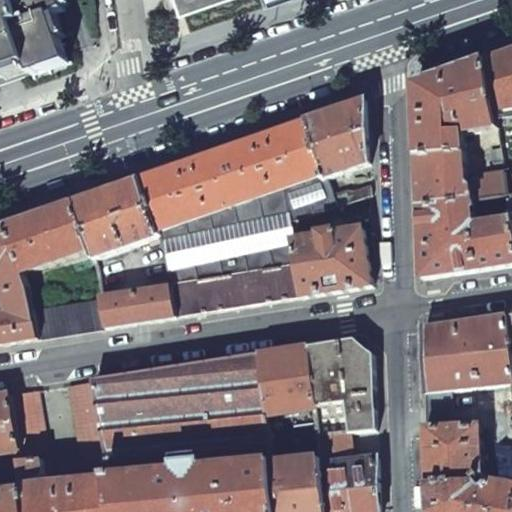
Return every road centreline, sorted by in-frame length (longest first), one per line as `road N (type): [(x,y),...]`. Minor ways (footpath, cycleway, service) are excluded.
road 1 (residential): [(396,310),(0,371)]
road 2 (residential): [(387,32),(396,310)]
road 3 (secondary): [(387,32),(146,114)]
road 4 (residential): [(396,310),(402,511)]
road 5 (secondary): [(146,114),(0,165)]
